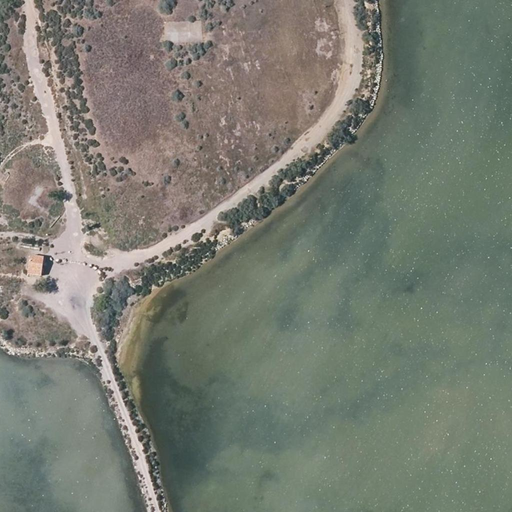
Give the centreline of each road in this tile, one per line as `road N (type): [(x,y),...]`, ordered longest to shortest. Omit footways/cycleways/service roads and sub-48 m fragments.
road 1 (track): [(27,0),(84,274),(182,243),(285,170),(345,97),(360,38),(349,0)]
road 2 (track): [(84,274),(98,344),(161,511)]
